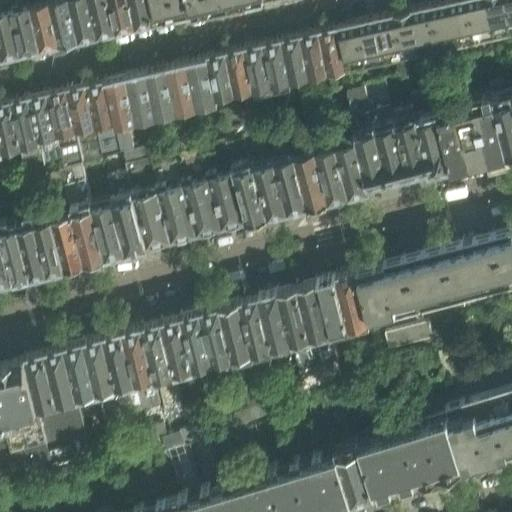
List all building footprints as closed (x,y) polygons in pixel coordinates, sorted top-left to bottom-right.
[(10,0),(0,0),(0,42),(3,54),(22,49),(10,0)] [(10,0),(22,49),(41,45),(30,0),(10,0)] [(50,0),(30,0),(41,45),(60,41),(50,0)] [(79,36),(70,0),(50,0),(60,41),(79,36)] [(98,32),(90,0),(70,0),(79,36),(98,32)] [(110,0),(90,0),(98,32),(117,28),(110,0)] [(130,0),(110,0),(117,28),(136,23),(130,0)] [(150,0),(130,0),(136,23),(155,19),(150,0)] [(152,0),(157,19),(194,11),(191,0),(152,0)] [(228,0),(191,0),(194,11),(229,2),(228,0)] [(458,40),(448,0),(436,0),(430,1),(440,45),(458,40)] [(476,36),(468,0),(448,0),(458,40),(476,36)] [(494,32),(487,0),(468,0),(476,36),(494,32)] [(511,28),(511,26),(506,0),(487,0),(494,32),(511,28)] [(440,45),(430,1),(412,5),(422,49),(440,45)] [(422,49),(412,5),(394,10),(403,53),(422,49)] [(403,53),(394,10),(376,14),(385,57),(403,53)] [(385,57),(376,14),(358,18),(367,61),(385,57)] [(367,61),(358,18),(338,22),(348,65),(367,61)] [(338,22),(320,26),(330,68),(347,64),(338,22)] [(320,26),(302,30),(311,72),(330,68),(320,26)] [(302,30),(283,34),(293,76),(311,72),(302,30)] [(283,34),(265,39),(274,80),(293,76),(283,34)] [(265,39),(246,43),(255,85),(274,80),(265,39)] [(246,43),(227,47),(236,89),(255,85),(246,43)] [(236,89),(227,47),(209,51),(218,93),(236,89)] [(209,51),(189,56),(199,103),(219,99),(218,93),(209,51)] [(189,56),(168,61),(179,108),(199,103),(189,56)] [(168,61),(149,65),(159,112),(179,108),(168,61)] [(149,65),(128,70),(139,117),(159,112),(149,65)] [(139,117),(128,70),(107,75),(123,147),(135,144),(129,119),(139,117)] [(432,167),(419,117),(417,108),(407,72),(388,77),(397,114),(398,117),(412,172),(432,167)] [(123,147),(107,75),(87,79),(102,152),(123,147)] [(412,172),(398,117),(397,114),(388,77),(367,83),(377,119),(378,123),(392,177),(412,172)] [(102,152),(87,79),(69,83),(78,124),(86,156),(102,152)] [(78,124),(69,83),(50,87),(59,129),(78,124)] [(392,177),(378,123),(377,119),(367,83),(347,88),(356,126),(358,132),(371,182),(392,177)] [(511,83),(493,89),(508,147),(511,146),(511,83)] [(59,129),(50,87),(30,91),(40,133),(59,129)] [(508,147),(493,89),(493,87),(484,89),(486,99),(477,101),(490,152),(508,147)] [(40,133),(30,91),(14,95),(24,140),(32,172),(44,169),(48,168),(40,133)] [(467,104),(466,99),(465,94),(457,97),(471,157),(490,152),(477,101),(467,104)] [(14,95),(0,98),(0,123),(4,145),(24,140),(14,95)] [(449,99),(450,103),(451,108),(442,110),(440,111),(453,161),(471,157),(457,97),(449,99)] [(440,111),(434,112),(419,117),(432,167),(453,161),(440,111)] [(290,203),(277,153),(269,124),(266,112),(246,117),(248,123),(249,129),(256,157),(269,208),(290,203)] [(256,157),(249,129),(248,123),(227,128),(228,133),(236,162),(249,213),(269,208),(256,157)] [(358,132),(338,137),(351,187),(371,182),(358,132)] [(224,220),(211,169),(209,163),(203,139),(202,135),(177,141),(178,145),(184,169),(199,226),(224,220)] [(338,137),(317,142),(331,193),(351,187),(338,137)] [(317,142),(298,147),(310,198),(331,193),(317,142)] [(199,226),(184,169),(178,145),(153,151),(159,176),(174,233),(199,226)] [(298,147),(277,153),(290,203),(310,198),(298,147)] [(174,233),(159,176),(153,151),(127,157),(129,163),(148,239),(174,233)] [(108,249),(95,199),(85,158),(64,164),(72,194),(88,255),(108,249)] [(249,213),(236,162),(221,166),(219,161),(209,163),(211,169),(224,220),(249,213)] [(148,239),(135,189),(134,182),(129,163),(108,168),(114,189),(115,194),(128,244),(148,239)] [(64,164),(48,168),(44,169),(52,200),(54,209),(67,260),(88,255),(72,194),(64,164)] [(33,268),(20,217),(12,219),(4,188),(0,189),(0,209),(1,213),(16,273),(33,268)] [(101,197),(95,199),(108,249),(128,244),(115,194),(114,189),(100,192),(101,197)] [(44,202),(35,204),(50,264),(67,260),(54,209),(46,211),(44,202)] [(50,264),(35,204),(26,207),(28,215),(20,217),(33,268),(50,264)] [(0,213),(0,276),(16,273),(1,213),(0,213)] [(511,222),(358,263),(373,318),(373,321),(511,284),(511,222)] [(358,263),(335,269),(349,325),(373,318),(358,263)] [(335,269),(318,273),(332,329),(349,325),(335,269)] [(332,329),(318,273),(298,278),(320,360),(339,356),(332,329)] [(320,360),(298,278),(278,284),(295,347),(300,365),(320,360)] [(295,347),(278,284),(258,289),(274,345),(276,353),(295,347)] [(258,289),(239,294),(254,351),(274,345),(258,289)] [(219,299),(233,351),(234,356),(254,351),(239,294),(219,299)] [(233,351),(219,299),(200,304),(213,356),(233,351)] [(200,304),(181,309),(194,361),(213,356),(200,304)] [(181,309),(162,314),(175,366),(194,361),(181,309)] [(162,314),(142,319),(155,371),(175,366),(162,314)] [(155,371),(142,319),(123,324),(136,376),(142,398),(152,396),(146,374),(155,371)] [(434,335),(430,319),(386,330),(390,346),(434,335)] [(123,324),(103,329),(117,381),(136,376),(123,324)] [(133,442),(117,381),(103,329),(84,334),(97,386),(113,449),(133,442)] [(84,334),(65,339),(78,391),(97,386),(84,334)] [(78,391),(65,339),(45,344),(59,397),(76,460),(95,454),(90,435),(78,391)] [(76,460),(59,397),(45,344),(26,349),(26,351),(40,408),(53,453),(56,466),(76,460)] [(40,408),(26,351),(26,349),(0,355),(0,396),(4,414),(7,427),(17,462),(53,453),(40,408)] [(287,379),(291,393),(306,389),(302,374),(287,379)] [(345,395),(341,379),(321,385),(326,400),(345,395)] [(511,383),(447,403),(447,405),(450,417),(464,461),(511,446),(511,383)] [(184,439),(320,397),(317,385),(306,389),(291,393),(268,400),(254,405),(180,427),(181,429),(184,439)] [(250,392),(254,405),(268,400),(264,386),(250,392)] [(7,427),(4,414),(0,396),(0,466),(17,462),(7,427)] [(464,461),(450,417),(447,405),(403,419),(405,424),(420,475),(464,461)] [(420,475),(405,424),(360,438),(375,489),(420,475)] [(184,439),(181,429),(169,433),(172,442),(184,439)] [(336,443),(338,448),(352,496),(375,489),(360,438),(358,433),(357,433),(360,442),(347,445),(345,440),(336,443)] [(352,496),(338,448),(325,452),(323,447),(314,449),(315,455),(302,459),(301,453),(291,456),(293,462),(307,509),(352,496)] [(298,511),(307,509),(293,462),(280,466),(278,460),(269,463),(270,468),(258,472),(256,467),(247,470),(248,475),(259,511),(298,511)] [(259,511),(248,475),(235,479),(234,474),(224,477),(226,482),(213,486),(211,481),(202,483),(204,489),(210,511),(259,511)] [(189,487),(180,490),(182,497),(186,511),(210,511),(204,489),(191,493),(189,487)] [(158,498),(160,504),(162,511),(186,511),(182,497),(168,502),(166,496),(158,498)] [(135,505),(137,510),(137,511),(162,511),(160,504),(146,508),(144,503),(135,505)]
